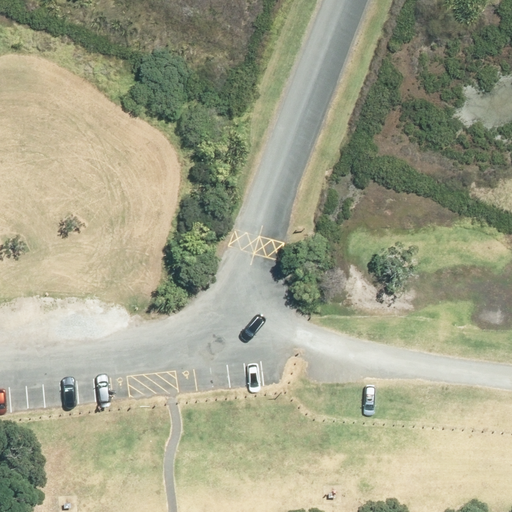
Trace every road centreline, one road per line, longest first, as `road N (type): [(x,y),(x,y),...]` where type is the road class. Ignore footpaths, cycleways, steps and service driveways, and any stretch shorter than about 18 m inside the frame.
road 1 (unclassified): [(223,344),(350,0)]
road 2 (track): [(511,378),(223,344)]
